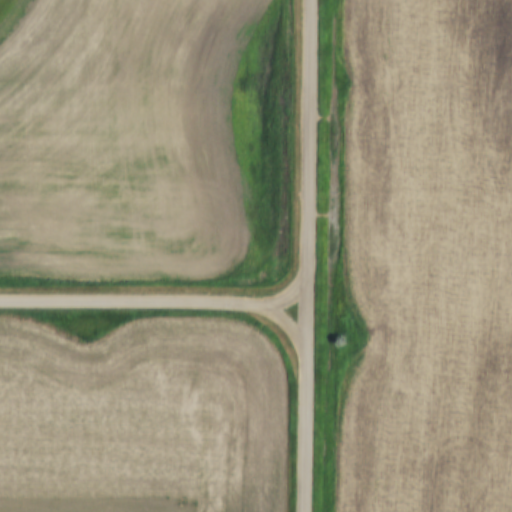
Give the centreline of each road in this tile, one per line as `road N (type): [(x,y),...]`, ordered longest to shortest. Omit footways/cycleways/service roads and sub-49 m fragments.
road 1 (residential): [(300,511),(307,0)]
road 2 (residential): [(0,299),(302,304)]
